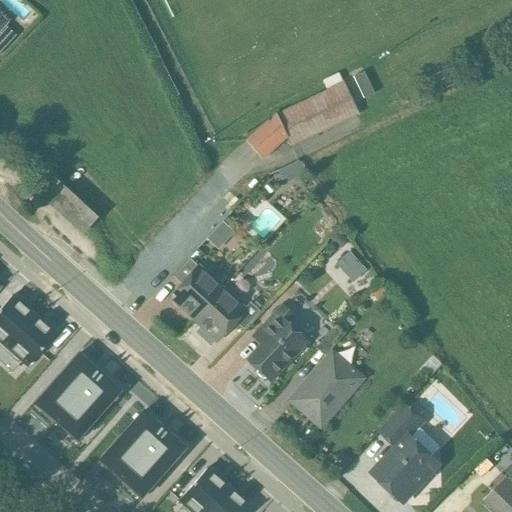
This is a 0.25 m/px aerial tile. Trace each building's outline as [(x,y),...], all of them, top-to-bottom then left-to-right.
[(3,25),(0,28),(0,53),(16,36),(3,25)] [(366,70),(354,75),(363,97),(375,92),(366,70)] [(332,87),(276,114),(287,138),(291,147),(358,115),(343,83),(341,83),(342,84),(333,88),(332,87)] [(276,114),(245,141),(262,160),(287,138),(276,114)] [(93,224),(43,177),(36,185),(85,232),(93,224)] [(253,226),(266,238),(283,219),(271,207),(253,226)] [(325,268),(347,291),(367,272),(346,249),(325,268)] [(190,260),(174,277),(182,285),(199,268),(190,260)] [(182,285),(170,299),(193,320),(222,289),(199,268),(182,285)] [(222,289),(193,320),(216,341),(234,321),(245,310),(244,309),(222,289)] [(250,303),(244,309),(245,310),(234,321),(243,330),(259,312),(250,303)] [(283,307),(258,333),(267,342),(284,323),(286,324),(293,316),(283,307)] [(267,342),(249,361),(257,369),(257,374),(262,379),(267,378),(269,380),(305,342),(286,324),(284,323),(267,342)] [(336,326),(316,348),(325,356),(345,334),(336,326)] [(332,356),(293,401),(320,425),(359,379),(332,356)] [(424,423),(405,406),(381,432),(398,448),(410,435),(411,436),(424,423)] [(398,448),(375,473),(393,490),(393,495),(399,501),(404,501),(440,463),(411,436),(410,435),(398,448)] [(511,511),(511,481),(509,479),(483,506),(489,511),(511,511)]
